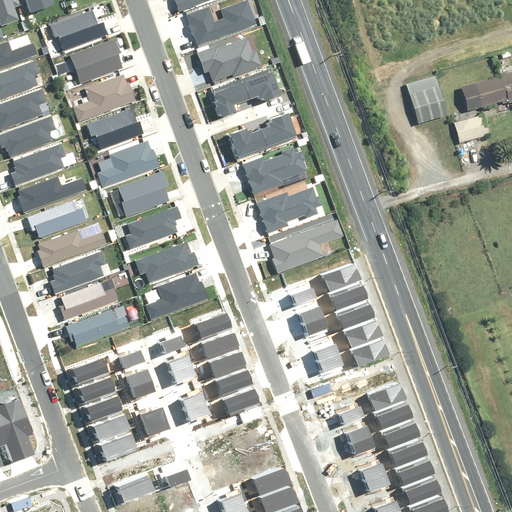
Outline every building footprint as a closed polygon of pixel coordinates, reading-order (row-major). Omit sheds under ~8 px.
[(0,0),(0,23),(16,18),(12,5),(19,3),(17,0),(0,0)] [(24,0),(29,10),(55,1),(54,0),(24,0)] [(172,0),(176,9),(199,1),(198,0),(172,0)] [(185,12),(197,44),(255,23),(246,0),(237,0),(219,7),(222,16),(213,20),(207,4),(185,12)] [(49,22),(54,36),(59,34),(63,46),(104,32),(100,20),(95,22),(90,8),(49,22)] [(68,52),(79,81),(121,66),(116,52),(118,51),(113,36),(68,52)] [(196,49),(203,70),(207,69),(211,80),(260,63),(255,49),(250,50),(245,37),(218,47),(216,42),(196,49)] [(0,64),(36,52),(32,41),(10,48),(7,39),(0,41),(0,64)] [(34,59),(0,72),(0,96),(34,83),(31,75),(39,72),(34,59)] [(263,98),(278,93),(273,77),(270,78),(267,68),(238,79),(245,97),(260,91),(263,98)] [(507,102),(507,105),(511,104),(511,70),(498,74),(499,79),(461,87),(466,111),(507,102)] [(71,105),(76,119),(133,100),(127,82),(124,83),(121,72),(81,85),(86,100),(71,105)] [(431,78),(405,87),(417,123),(443,114),(431,78)] [(211,99),(216,115),(232,109),(229,102),(245,97),(238,79),(210,89),(213,99),(211,99)] [(0,101),(0,126),(41,112),(37,101),(43,99),(39,88),(0,101)] [(84,123),(89,136),(94,134),(98,147),(140,132),(136,120),(131,122),(126,108),(84,123)] [(290,125),(285,109),(270,115),(272,122),(256,127),(263,145),(292,135),(288,125),(290,125)] [(483,114),(452,123),(458,142),(489,133),(483,114)] [(0,132),(0,145),(3,144),(4,149),(6,148),(8,154),(50,139),(46,128),(52,126),(48,115),(0,132)] [(238,126),(223,131),(229,147),(231,146),(234,156),(263,145),(256,127),(241,133),(238,126)] [(96,170),(101,184),(158,165),(152,147),(150,148),(146,138),(107,151),(111,165),(96,170)] [(61,140),(10,160),(12,165),(9,166),(15,182),(61,164),(58,156),(66,153),(61,140)] [(241,162),(252,191),(281,180),(280,177),(305,167),(302,158),(304,157),(301,148),(294,151),(291,144),(279,149),(280,152),(262,158),(261,155),(241,162)] [(115,186),(126,214),(168,200),(162,185),(165,184),(160,170),(115,186)] [(16,194),(22,210),(84,187),(80,176),(59,184),(55,174),(17,189),(19,194),(16,194)] [(284,190),(254,201),(265,230),(285,222),(284,219),(301,213),(302,216),(315,212),(313,205),(320,203),(317,193),(314,194),(311,185),(286,194),(284,190)] [(35,230),(38,236),(85,217),(81,206),(77,208),(73,198),(26,216),(32,232),(35,230)] [(123,233),(128,247),(175,230),(172,223),(174,222),(173,217),(178,215),(174,204),(125,222),(128,231),(123,233)] [(270,257),(276,271),(324,253),(320,242),(342,234),(336,217),(268,243),(273,256),(270,257)] [(36,248),(42,264),(104,241),(100,230),(79,238),(75,228),(37,242),(39,247),(36,248)] [(144,270),(148,280),(196,262),(192,250),(186,252),(182,241),(134,259),(139,272),(144,270)] [(52,278),(49,279),(53,291),(101,273),(98,263),(104,261),(100,249),(50,267),(52,273),(50,274),(52,278)] [(353,266),(324,276),(329,291),(358,280),(353,266)] [(145,303),(150,317),(207,298),(201,280),(198,281),(195,270),(155,284),(160,298),(145,303)] [(59,301),(65,317),(118,298),(114,287),(101,292),(98,282),(59,295),(61,300),(59,301)] [(359,286),(330,296),(336,311),(365,300),(359,286)] [(291,296),(294,306),(315,298),(311,288),(291,296)] [(366,305),(337,316),(342,330),(371,320),(366,305)] [(73,338),(75,344),(126,324),(122,313),(114,316),(110,306),(63,324),(69,340),(73,338)] [(301,314),(304,324),(325,316),(321,306),(301,314)] [(194,326),(200,340),(231,328),(226,314),(194,326)] [(304,324),(308,334),(328,327),(325,316),(304,324)] [(374,322),(345,333),(351,347),(380,336),(374,322)] [(201,345),(206,358),(237,347),(232,333),(201,345)] [(179,336),(164,342),(169,357),(185,351),(179,336)] [(381,341),(352,352),(357,366),(386,356),(381,341)] [(315,352),(319,362),(339,355),(335,345),(315,352)] [(134,351),(119,358),(125,372),(140,366),(134,351)] [(208,363),(213,376),(245,365),(240,351),(208,363)] [(319,362),(322,373),(343,365),(339,355),(319,362)] [(188,357),(172,363),(179,382),(195,376),(188,357)] [(73,370),(78,384),(110,372),(104,358),(73,370)] [(215,383),(220,397),(251,385),(246,372),(215,383)] [(143,373),(127,379),(134,397),(150,391),(143,373)] [(80,389),(85,402),(116,391),(111,377),(80,389)] [(370,394),(376,410),(404,400),(398,384),(370,394)] [(221,401),(226,415),(258,403),(253,390),(221,401)] [(87,407),(92,420),(123,409),(118,395),(87,407)] [(203,395),(186,401),(194,420),(210,414),(203,395)] [(5,403),(25,457),(36,453),(29,436),(35,435),(21,398),(5,403)] [(14,461),(25,457),(5,403),(0,405),(0,439),(2,446),(7,444),(14,461)] [(406,404),(377,415),(383,429),(412,418),(406,404)] [(340,414),(343,424),(363,416),(360,406),(340,414)] [(158,410),(142,416),(149,435),(165,429),(158,410)] [(93,427),(98,441),(130,429),(125,416),(93,427)] [(414,423),(385,434),(390,448),(419,438),(414,423)] [(348,434),(351,444),(372,437),(368,427),(348,434)] [(100,445),(105,459),(136,447),(131,434),(100,445)] [(351,444),(355,455),(375,447),(372,437),(351,444)] [(421,442),(392,453),(397,467),(426,457),(421,442)] [(427,461),(398,472),(403,486),(432,476),(427,461)] [(362,473),(366,483),(386,476),(382,466),(362,473)] [(254,481),(259,495),(291,483),(286,469),(254,481)] [(181,470),(164,478),(169,490),(186,482),(181,470)] [(210,493),(230,485),(225,471),(205,479),(210,493)] [(366,483),(370,494),(390,486),(386,476),(366,483)] [(115,489),(120,503),(152,491),(147,478),(115,489)] [(434,480),(405,491),(411,505),(440,495),(434,480)] [(261,500),(265,511),(269,511),(297,502),(292,488),(261,500)] [(222,502),(226,511),(246,505),(243,495),(222,502)] [(446,511),(442,499),(413,510),(413,511),(446,511)] [(377,508),(378,511),(397,511),(401,511),(397,501),(377,508)]
